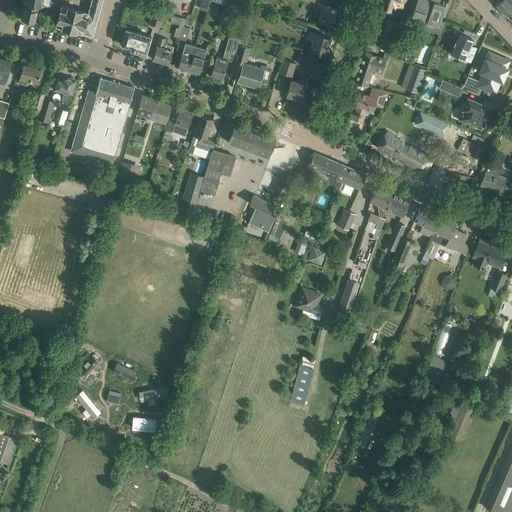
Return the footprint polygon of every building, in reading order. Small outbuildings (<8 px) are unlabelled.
[(27,0),(26,4),(25,2),(23,3),(24,5),(24,7),(22,7),(20,8),(20,10),(21,12),(22,12),(21,15),(20,16),(21,17),(22,16),(33,19),(33,20),(35,20),(34,18),(37,8),(38,7),(37,6),(36,6),(37,1),(46,4),(46,5),(48,6),(48,4),(50,5),(51,3),(48,2),(49,0),(27,0)] [(93,37),(103,0),(91,0),(88,12),(61,5),(56,26),(93,37)] [(406,0),(380,0),(378,6),(393,11),(395,6),(404,9),(406,0)] [(411,0),(407,15),(422,20),(429,0),(411,0)] [(429,0),(422,20),(438,26),(440,20),(446,6),(437,3),(438,0),(429,0)] [(511,22),(511,5),(507,0),(499,0),(496,5),(511,22)] [(319,21),(325,23),(334,26),(339,9),(318,3),(316,10),(322,12),(319,21)] [(160,27),(164,12),(153,9),(149,24),(160,27)] [(175,23),(179,17),(172,15),(170,21),(175,23)] [(308,24),(293,19),(291,26),(306,31),(308,24)] [(399,24),(386,20),(378,44),(391,48),(399,24)] [(178,67),(179,67),(179,70),(185,72),(187,69),(188,70),(196,45),(190,44),(185,43),(189,28),(183,26),(183,27),(176,50),(182,52),(178,67)] [(137,51),(137,49),(146,52),(151,36),(136,32),(137,29),(131,28),(130,30),(126,29),(121,44),(130,47),(129,48),(125,47),(123,51),(141,56),(142,52),(137,51)] [(325,54),(330,38),(310,32),(307,39),(313,41),(310,50),(325,54)] [(458,33),(450,53),(470,62),(477,47),(471,45),(473,39),(458,33)] [(153,59),(167,63),(168,64),(173,47),(166,44),(165,48),(162,47),(165,38),(159,37),(153,59)] [(226,48),(223,57),(228,59),(234,61),(237,49),(239,45),(236,44),(238,39),(231,37),(229,38),(226,48)] [(189,70),(190,73),(196,75),(198,73),(199,73),(204,58),(209,60),(214,46),(208,44),(206,49),(196,45),(188,70),(189,70)] [(233,64),(230,74),(239,76),(237,81),(258,87),(263,69),(264,69),(261,68),(246,63),(250,48),(243,46),(239,45),(237,49),(234,61),(233,64)] [(467,76),(462,88),(478,94),(481,87),(494,93),(500,80),(502,81),(507,68),(506,68),(509,61),(488,52),(480,71),(483,73),(479,81),(467,76)] [(355,82),(366,86),(371,70),(372,71),(372,69),(381,72),(385,60),(364,53),(355,82)] [(213,66),(210,75),(222,79),(225,69),(228,59),(223,57),(223,58),(216,56),(213,66)] [(0,83),(5,85),(12,60),(0,57),(0,83)] [(282,59),(278,72),(292,76),(296,63),(282,59)] [(41,70),(23,65),(19,78),(18,83),(27,85),(28,80),(38,83),(41,70)] [(416,93),(425,70),(413,65),(405,89),(416,93)] [(57,77),(53,89),(62,92),(63,92),(63,95),(62,98),(64,101),(67,102),(70,100),(72,95),(73,89),(76,80),(63,76),(62,79),(57,77)] [(291,80),(286,95),(302,100),(309,79),(301,77),(299,83),(291,80)] [(71,151),(112,163),(124,122),(123,122),(125,117),(126,117),(129,104),(134,87),(100,78),(95,94),(89,92),(89,90),(71,151)] [(463,88),(442,80),(439,88),(459,97),(463,88)] [(382,107),(386,91),(371,87),(369,95),(355,91),(350,106),(356,108),(354,113),(358,114),(358,116),(359,116),(360,115),(364,116),(366,109),(373,111),(375,105),(382,107)] [(39,115),(45,93),(37,91),(31,113),(39,115)] [(142,94),(137,112),(146,115),(144,122),(149,123),(151,117),(157,99),(142,94)] [(44,98),(38,119),(40,120),(39,124),(46,126),(47,122),(49,122),(55,102),(44,98)] [(490,114),(485,111),(487,106),(467,98),(458,119),(481,129),(484,120),(486,121),(490,114)] [(0,116),(4,117),(8,102),(0,99),(0,116)] [(157,99),(151,117),(152,117),(165,122),(167,113),(171,104),(157,99)] [(166,129),(163,139),(168,140),(171,131),(172,131),(186,136),(189,127),(188,127),(190,121),(193,111),(180,107),(174,105),(171,113),(168,123),(166,129)] [(58,123),(63,124),(66,110),(59,108),(57,117),(59,118),(58,123)] [(424,112),(422,117),(432,122),(430,127),(445,134),(449,123),(424,112)] [(194,135),(188,152),(193,154),(196,146),(203,149),(209,150),(210,147),(213,147),(215,142),(206,139),(210,128),(213,118),(201,114),(197,124),(194,135)] [(276,137),(236,122),(228,142),(268,157),(276,137)] [(424,128),(417,125),(412,137),(420,140),(424,129),(424,128)] [(429,132),(424,129),(420,140),(425,142),(429,132)] [(433,159),(394,137),(394,135),(387,131),(378,146),(391,154),(390,155),(423,175),(433,159)] [(203,180),(202,183),(217,188),(222,172),(230,175),(235,156),(212,149),(203,180)] [(308,167),(306,172),(315,176),(316,176),(318,171),(323,173),(330,176),(326,184),(340,189),(343,181),(344,182),(350,167),(334,161),(314,152),(312,157),(308,167)] [(121,160),(114,185),(116,186),(129,190),(130,190),(133,191),(141,166),(136,164),(123,160),(121,160)] [(511,180),(499,176),(503,166),(490,161),(488,168),(482,166),(476,179),(481,181),(480,185),(510,197),(511,194),(511,180)] [(350,167),(344,182),(350,184),(359,189),(366,174),(350,167)] [(283,197),(293,176),(282,171),(278,180),(273,193),(283,197)] [(191,179),(184,201),(194,205),(201,182),(191,179)] [(217,188),(202,183),(200,190),(215,195),(217,188)] [(376,186),(370,201),(369,202),(378,205),(381,199),(387,202),(391,193),(376,186)] [(385,209),(403,217),(410,201),(391,193),(387,202),(381,199),(378,205),(377,207),(379,216),(380,216),(382,217),(385,209)] [(279,207),(253,194),(249,203),(255,206),(248,222),(268,231),(279,207)] [(435,230),(442,216),(421,206),(414,221),(423,225),(435,230)] [(338,225),(348,230),(355,214),(345,209),(338,225)] [(377,223),(380,217),(370,213),(367,219),(369,220),(377,223)] [(235,217),(231,215),(227,226),(232,228),(235,217)] [(279,216),(271,234),(281,239),(289,220),(279,216)] [(377,223),(375,228),(380,231),(386,219),(382,217),(380,216),(380,217),(377,223)] [(445,246),(446,245),(459,250),(466,234),(453,228),(456,222),(442,216),(435,230),(432,238),(424,255),(431,258),(438,243),(445,246)] [(394,250),(405,226),(397,222),(386,247),(394,250)] [(411,241),(402,237),(394,256),(404,259),(411,241)] [(298,239),(294,253),(301,255),(306,242),(298,239)] [(472,257),(476,259),(474,265),(485,270),(487,264),(500,268),(507,250),(506,250),(506,252),(491,246),(491,243),(480,239),(472,257)] [(307,260),(321,265),(326,251),(312,246),(307,260)] [(424,256),(421,263),(426,266),(430,258),(424,256)] [(502,287),(507,274),(497,270),(490,288),(501,291),(502,287)] [(349,281),(340,307),(350,311),(359,285),(349,281)] [(316,304),(320,294),(302,288),(296,306),(321,315),(324,307),(316,304)] [(338,307),(333,321),(345,325),(350,311),(338,307)] [(368,324),(356,319),(352,329),(365,334),(368,324)] [(83,337),(77,356),(85,359),(91,340),(83,337)] [(109,340),(107,348),(127,355),(129,347),(109,340)] [(449,362),(432,355),(426,368),(443,376),(449,362)] [(151,361),(129,364),(130,373),(133,372),(134,377),(140,376),(139,371),(152,369),(151,361)] [(97,363),(94,373),(107,379),(109,373),(118,376),(120,370),(97,363)] [(300,365),(291,400),(304,404),(313,368),(300,365)] [(75,385),(72,392),(87,399),(86,403),(92,405),(96,393),(75,385)] [(122,399),(121,409),(142,412),(143,402),(122,399)] [(463,403),(447,440),(455,443),(470,406),(463,403)] [(364,447),(375,416),(367,413),(355,443),(364,447)] [(0,461),(9,437),(0,433),(0,461)] [(511,511),(511,445),(485,507),(497,511),(511,511)]
